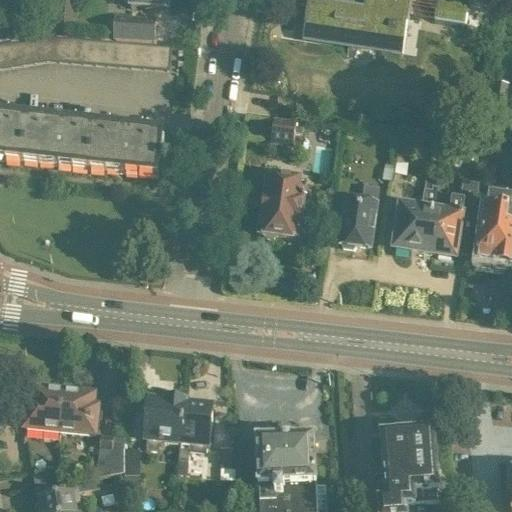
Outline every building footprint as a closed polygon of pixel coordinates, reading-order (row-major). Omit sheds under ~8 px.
[(130,0),(130,10),(168,12),(168,0),(130,0)] [(325,6),(310,4),(305,32),(390,46),(392,36),(395,36),(395,30),(393,30),(394,19),(409,21),(412,0),(367,0),(366,12),(353,10),(325,6)] [(467,2),(455,0),(437,0),(434,23),(463,28),(467,2)] [(155,23),(115,20),(114,41),(154,43),(155,23)] [(71,30),(71,22),(51,21),(51,29),(71,30)] [(31,41),(40,40),(43,24),(8,30),(10,44),(19,43),(31,41)] [(40,40),(31,41),(35,66),(47,64),(46,38),(40,40)] [(59,65),(61,39),(46,38),(47,64),(59,65)] [(74,40),(61,39),(59,65),(72,66),(74,40)] [(86,41),(74,40),(72,66),(84,67),(86,41)] [(31,41),(19,43),(23,68),(35,66),(31,41)] [(98,43),(86,41),(84,67),(96,68),(98,43)] [(19,43),(10,44),(7,45),(11,70),(23,68),(19,43)] [(98,43),(96,68),(108,69),(110,43),(98,43)] [(122,44),(110,43),(108,69),(120,70),(122,44)] [(134,46),(122,44),(120,70),(132,71),(134,46)] [(0,72),(11,70),(7,45),(0,46),(0,72)] [(134,46),(132,71),(145,72),(147,47),(134,46)] [(147,47),(145,72),(157,73),(159,48),(147,47)] [(171,49),(159,48),(157,73),(169,74),(171,49)] [(504,122),(509,88),(495,86),(490,120),(504,122)] [(488,132),(490,120),(471,117),(469,129),(488,132)] [(0,166),(21,169),(27,122),(0,119),(0,166)] [(511,123),(504,122),(490,120),(488,132),(511,135),(511,123)] [(302,125),(273,121),(270,146),(292,149),(293,138),(301,138),(302,125)] [(27,122),(21,169),(88,177),(94,130),(27,122)] [(162,138),(94,130),(88,177),(156,185),(162,138)] [(396,157),(407,159),(412,159),(415,138),(400,135),(396,157)] [(393,169),(383,168),(381,183),(391,185),(393,169)] [(431,238),(434,213),(439,180),(427,178),(422,211),(400,207),(393,252),(434,258),(437,239),(431,238)] [(304,192),(301,192),(302,184),(267,179),(258,237),(298,243),(304,192)] [(450,215),(434,213),(431,238),(437,239),(434,258),(455,261),(463,210),(475,212),(479,185),(463,183),(460,202),(452,201),(450,215)] [(370,252),(376,206),(378,207),(380,191),(364,189),(362,204),(346,202),(339,247),(370,252)] [(511,195),(488,193),(479,263),(497,266),(497,267),(511,269),(511,264),(511,195)] [(60,437),(65,391),(47,389),(46,394),(34,393),(32,404),(28,404),(24,433),(60,437)] [(82,393),(65,391),(60,437),(95,441),(98,411),(93,411),(94,399),(82,398),(82,393)] [(177,448),(181,404),(165,402),(165,404),(149,403),(144,444),(147,445),(146,454),(161,456),(161,446),(177,448)] [(181,404),(177,448),(189,449),(188,456),(206,458),(207,451),(209,451),(213,410),(185,407),(186,404),(181,404)] [(386,504),(378,505),(378,511),(439,511),(433,435),(381,439),(386,504)] [(124,476),(124,453),(124,442),(100,439),(96,482),(124,476)] [(315,439),(256,441),(258,488),(259,488),(260,504),(259,511),(327,511),(326,488),(315,489),(315,486),(316,486),(315,439)] [(236,452),(220,451),(219,472),(221,472),(220,485),(236,485),(237,473),(235,473),(236,452)] [(124,453),(124,476),(124,480),(140,479),(140,453),(124,453)] [(189,466),(178,465),(177,478),(187,479),(189,466)] [(33,480),(35,494),(65,488),(63,474),(33,480)] [(74,494),(78,493),(83,493),(84,495),(95,493),(92,483),(72,487),(74,494)] [(78,493),(74,494),(37,501),(39,511),(75,511),(75,506),(80,505),(78,493)]
